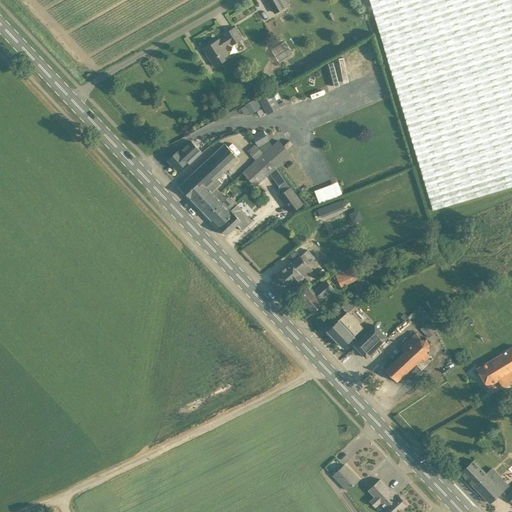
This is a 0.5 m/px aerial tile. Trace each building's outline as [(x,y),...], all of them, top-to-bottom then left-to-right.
[(287,6),(283,0),(266,0),(275,13),(287,6)] [(511,0),(370,0),(433,210),(511,186),(511,0)] [(219,38),(212,43),(203,48),(215,67),(231,56),(225,46),(230,43),(232,45),(243,38),(235,26),(224,33),(226,36),(220,39),(219,38)] [(320,93),(321,74),(326,74),(326,70),(316,69),(315,93),(320,93)] [(258,98),(267,114),(286,103),(277,87),(258,98)] [(245,105),(246,107),(249,112),(250,113),(259,108),(258,107),(261,106),(257,100),(255,101),(254,99),(245,105)] [(254,136),(259,145),(268,140),(263,131),(254,136)] [(178,151),(168,160),(178,170),(188,161),(191,164),(202,153),(191,142),(180,153),(178,151)] [(194,200),(203,210),(216,197),(212,192),(222,183),(218,178),(238,158),(225,144),(180,185),(180,186),(194,200)] [(263,153),(264,152),(263,152),(260,148),(251,155),(256,160),(263,153)] [(256,160),(269,174),(276,168),(276,167),(263,153),(256,160)] [(255,187),(262,180),(249,166),(243,173),(255,187)] [(319,202),(342,195),(338,181),(314,189),(319,202)] [(302,204),(290,187),(279,196),(291,212),(302,204)] [(217,225),(220,222),(230,212),(222,203),(226,199),(220,193),(216,197),(203,210),(217,225)] [(318,208),(321,216),(345,207),(342,199),(318,208)] [(360,209),(349,212),(352,222),(362,220),(360,209)] [(230,212),(220,222),(217,225),(219,227),(226,235),(241,220),(234,213),(233,214),(230,212)] [(293,246),(296,244),(280,223),(267,233),(271,238),(279,232),(284,238),(285,237),(293,246)] [(288,286),(292,283),(293,282),(295,285),(313,270),(308,264),(315,259),(307,250),(300,256),(291,263),(290,263),(277,274),(288,286)] [(329,261),(324,264),(332,275),(337,272),(329,261)] [(343,285),(359,278),(354,266),(338,273),(343,285)] [(312,313),(323,303),(321,300),(334,289),(326,281),(314,292),(311,288),(305,294),(304,293),(298,298),(312,313)] [(348,311),(349,312),(358,303),(352,296),(341,306),(347,312),(348,311)] [(328,330),(343,347),(363,327),(349,312),(348,311),(347,312),(328,330)] [(427,322),(420,329),(428,337),(435,331),(427,322)] [(366,357),(387,338),(375,325),(354,345),(366,357)] [(384,367),(399,382),(398,380),(404,375),(405,376),(406,375),(405,374),(410,369),(411,370),(412,370),(411,368),(416,364),(417,365),(418,364),(417,363),(422,358),(424,359),(425,360),(430,356),(425,351),(429,348),(431,349),(433,348),(429,344),(431,343),(430,342),(428,343),(425,341),(427,338),(425,337),(424,339),(421,339),(416,333),(407,341),(406,340),(399,347),(404,352),(399,356),(397,355),(396,356),(397,357),(393,361),(392,360),(391,361),(392,362),(386,368),(385,366),(384,367)] [(488,386),(492,384),(498,380),(503,387),(511,382),(511,346),(492,359),(477,368),(488,386)] [(448,442),(460,455),(476,439),(467,429),(479,419),(472,411),(450,424),(458,432),(448,442)] [(489,502),(490,503),(502,491),(483,471),(473,461),(461,472),(462,473),(489,502)] [(344,464),(341,468),(333,475),(348,490),(359,480),(344,464)] [(376,507),(380,503),(389,511),(398,511),(407,504),(399,494),(396,496),(380,479),(368,490),(375,497),(370,501),(376,507)]
